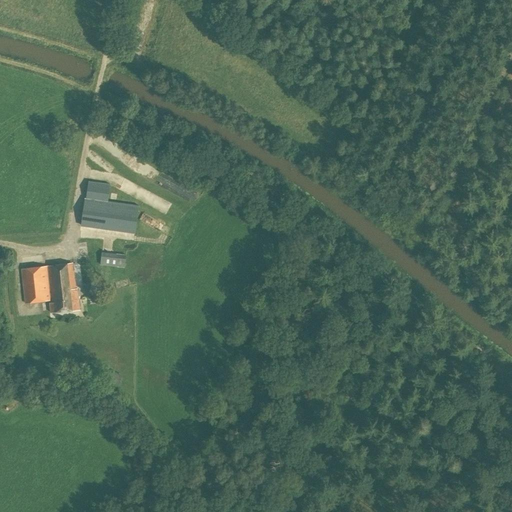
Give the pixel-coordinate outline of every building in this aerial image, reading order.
[(108,162),(103,168),(113,175),(118,169),(108,162)] [(110,203),(112,186),(91,182),(88,199),(87,199),(82,230),(136,239),(141,208),(110,203)] [(125,268),(126,255),(114,253),(102,252),(100,265),(125,268)] [(50,303),(51,313),(79,310),(77,289),(75,289),(73,264),(49,266),(52,303),(50,303)] [(25,303),(51,301),(47,266),(22,269),(25,303)] [(86,292),(99,290),(98,283),(85,285),(86,292)] [(120,375),(117,373),(113,374),(111,377),(112,381),(115,383),(119,382),(121,378),(120,375)]
